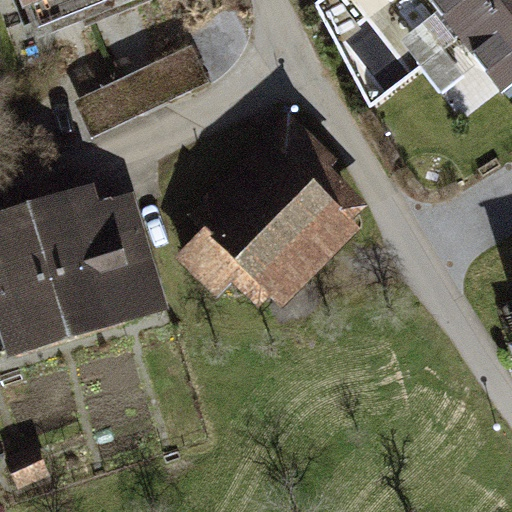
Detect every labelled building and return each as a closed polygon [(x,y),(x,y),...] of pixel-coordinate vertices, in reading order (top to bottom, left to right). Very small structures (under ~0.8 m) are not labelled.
[(113,0),(24,0),(38,33),(114,2),(113,0)] [(429,0),(459,37),(506,0),(429,0)] [(502,94),(511,86),(511,0),(506,0),(459,37),(502,94)] [(189,50),(154,66),(170,101),(205,84),(189,50)] [(143,113),(126,78),(102,90),(119,125),(143,113)] [(324,154),(288,119),(191,219),(205,233),(183,255),(220,290),(241,268),(265,291),(341,214),(302,176),(324,154)] [(81,200),(0,224),(0,352),(160,303),(131,209),(88,222),(81,200)] [(47,473),(37,453),(10,466),(20,486),(47,473)]
